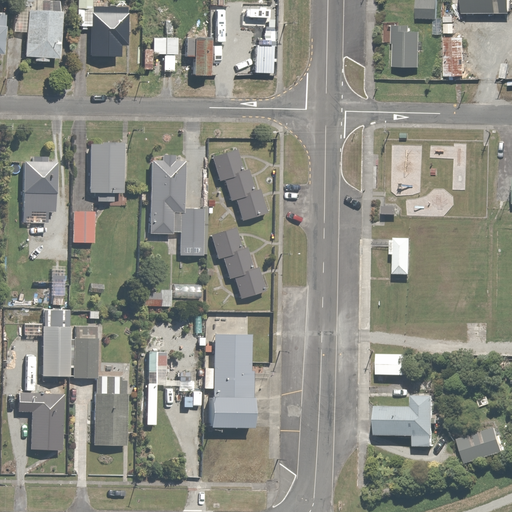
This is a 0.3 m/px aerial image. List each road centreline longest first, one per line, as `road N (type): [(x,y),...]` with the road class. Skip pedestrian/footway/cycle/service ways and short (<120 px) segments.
road 1 (residential): [(309,511),(321,378),(327,109)]
road 2 (residential): [(0,104),(327,109)]
road 3 (residential): [(327,109),(511,115)]
